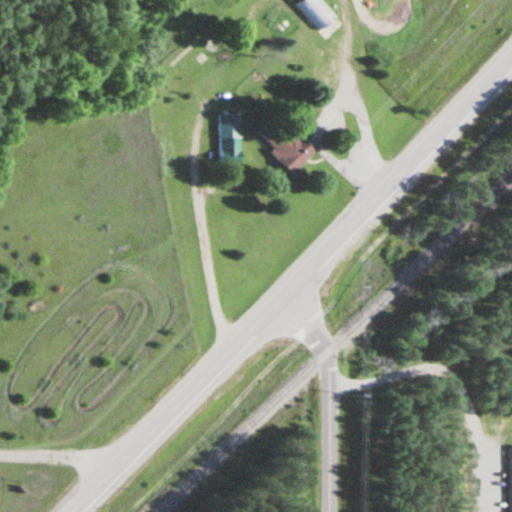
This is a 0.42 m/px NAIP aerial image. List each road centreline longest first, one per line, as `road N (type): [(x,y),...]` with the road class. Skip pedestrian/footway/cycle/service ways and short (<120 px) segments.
road 1 (primary): [(511,55),(66,511)]
road 2 (track): [(511,114),(113,511)]
road 3 (residential): [(324,511),(326,378),(320,354),(282,296)]
